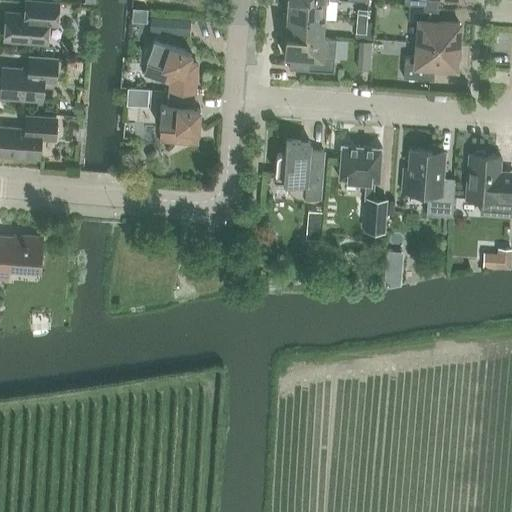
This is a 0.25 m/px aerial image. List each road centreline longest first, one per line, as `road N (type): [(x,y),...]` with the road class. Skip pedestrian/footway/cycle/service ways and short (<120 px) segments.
road 1 (residential): [(511,120),(237,102)]
road 2 (residential): [(121,199),(210,205),(230,188),(237,102)]
